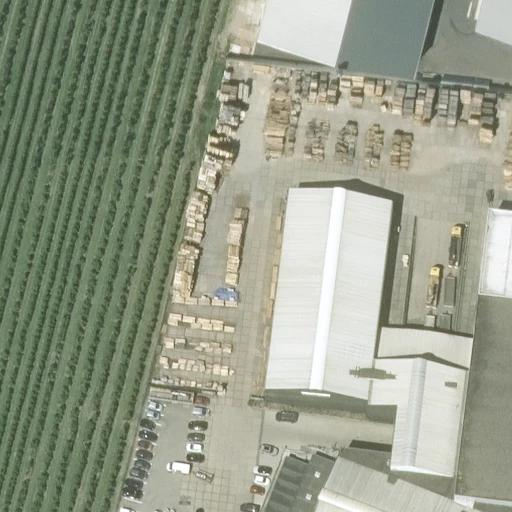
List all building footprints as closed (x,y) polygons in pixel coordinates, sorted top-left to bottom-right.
[(266,0),(260,28),(420,64),(434,0),(266,0)] [(321,511),(511,511),(511,228),(489,226),(475,345),(378,334),(392,215),(290,203),(265,404),(367,417),(367,421),(397,424),(393,467),(342,460),(335,477),(321,511)] [(197,247),(189,255),(204,272),(213,264),(197,247)] [(221,336),(235,325),(198,281),(184,293),(221,336)] [(216,382),(228,370),(179,321),(167,333),(216,382)] [(288,471),(272,511),(321,511),(335,477),(313,469),(308,480),(288,471)]
